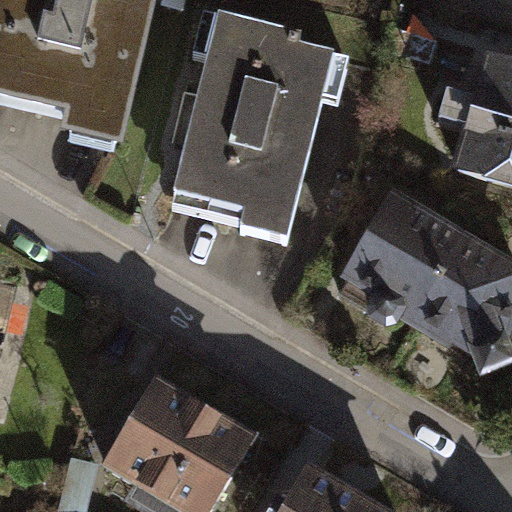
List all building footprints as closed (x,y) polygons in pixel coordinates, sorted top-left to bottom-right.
[(153,1),(148,0),(0,0),(0,83),(3,84),(0,95),(79,113),(74,133),(120,144),(153,1)] [(303,42),(219,22),(175,202),(247,219),(243,235),(289,246),(334,60),(301,52),(303,42)] [(511,70),(490,65),(459,174),(511,188),(511,70)] [(463,244),(396,206),(342,299),(389,326),(395,324),(399,317),(415,327),(463,244)] [(511,272),(463,244),(415,327),(450,347),(453,342),(482,359),(486,371),(491,372),(507,365),(509,359),(511,357),(511,272)] [(0,331),(8,295),(0,292),(0,331)] [(213,511),(254,443),(157,385),(106,471),(167,507),(164,511),(213,511)] [(375,511),(309,473),(285,511),(375,511)]
